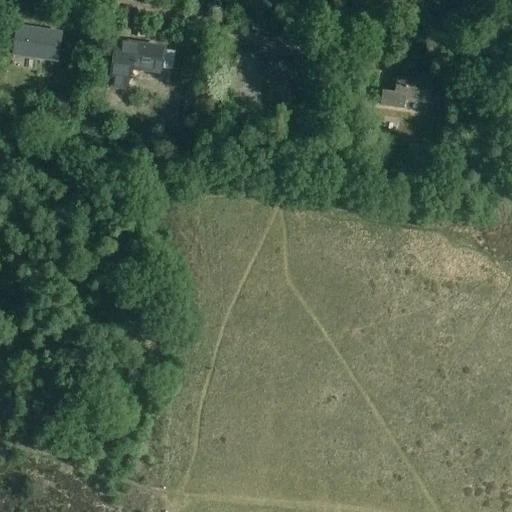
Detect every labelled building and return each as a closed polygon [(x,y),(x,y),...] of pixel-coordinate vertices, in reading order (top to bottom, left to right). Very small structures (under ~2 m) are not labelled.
[(10,28),(8,41),(15,42),(13,55),(47,60),(51,31),(17,26),(17,29),(10,28)] [(162,75),(166,46),(123,39),(114,49),(109,88),(127,90),(130,70),(162,75)] [(194,83),(200,47),(186,45),(180,81),(194,83)] [(452,97),(456,73),(441,70),(439,78),(442,79),(439,94),(452,97)] [(430,104),(434,77),(399,73),(396,92),(383,90),(381,106),(405,109),(406,101),(430,104)]
